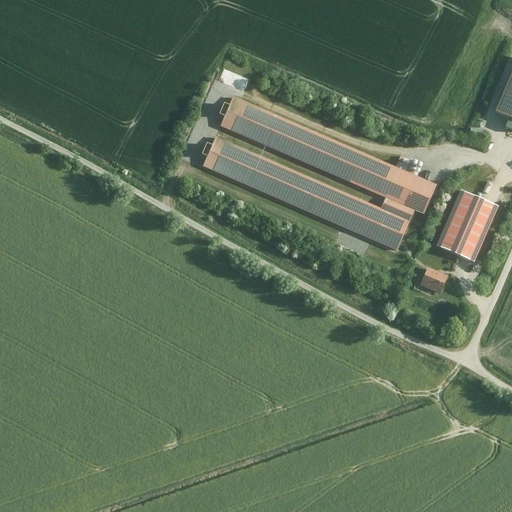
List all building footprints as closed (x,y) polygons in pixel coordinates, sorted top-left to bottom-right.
[(489,108),(496,111),(511,75),(511,64),(509,63),(489,108)] [(220,80),(244,89),(249,77),(225,68),(220,80)] [(511,91),(501,118),(509,121),(506,131),(511,133),(511,91)] [(426,215),(438,186),(238,98),(223,129),(388,199),(383,210),(218,140),(205,169),(400,253),(418,211),(426,215)] [(504,210),(465,193),(442,248),(480,264),(504,210)] [(449,277),(429,270),(423,288),(442,295),(449,277)]
